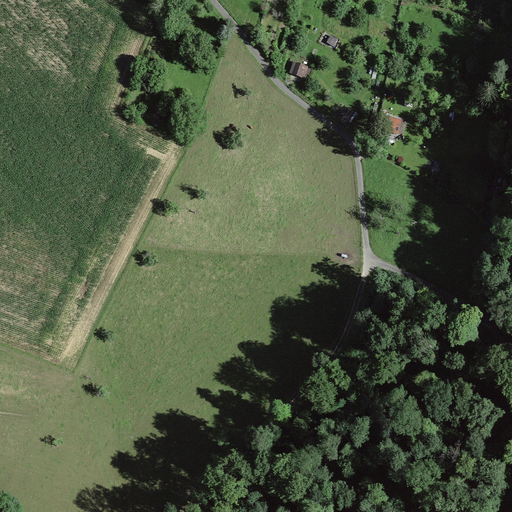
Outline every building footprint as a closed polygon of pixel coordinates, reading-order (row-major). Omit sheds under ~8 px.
[(181,0),(174,0),(170,8),(178,11),(183,0),(181,0)] [(334,46),(337,40),(331,37),(327,43),(334,46)] [(294,74),(300,76),(303,68),(297,65),(294,74)] [(501,91),(492,88),(490,93),(500,96),(501,91)] [(170,118),(179,122),(183,112),(174,108),(170,118)] [(391,118),(387,130),(397,133),(401,121),(391,118)]
